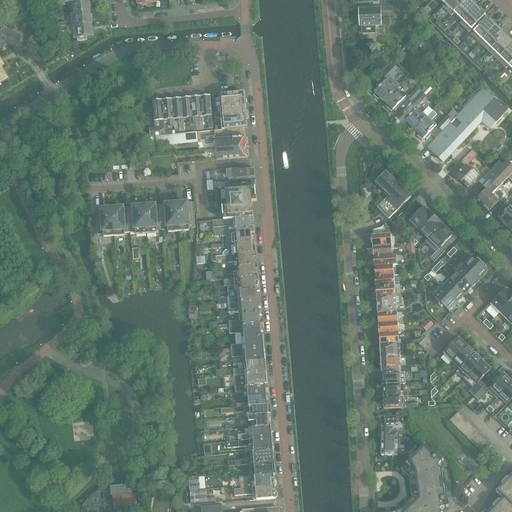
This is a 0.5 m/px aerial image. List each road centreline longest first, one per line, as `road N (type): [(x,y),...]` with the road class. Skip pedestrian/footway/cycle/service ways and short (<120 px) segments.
road 1 (residential): [(365,511),(341,151),(362,126)]
road 2 (residential): [(290,511),(264,163)]
road 3 (residential): [(247,47),(125,50),(0,125)]
road 4 (residential): [(511,267),(362,126)]
road 5 (residential): [(245,12),(128,24),(119,23),(117,0)]
road 6 (residential): [(362,126),(340,98),(327,0)]
